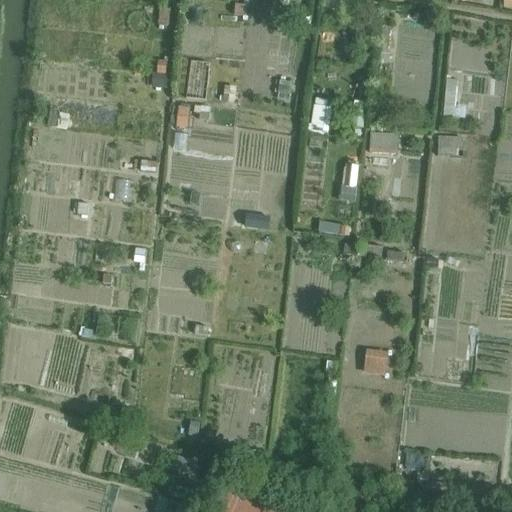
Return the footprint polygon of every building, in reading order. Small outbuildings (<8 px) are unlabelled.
[(234,5),(233,16),(245,17),(247,6),(234,5)] [(159,11),(157,27),(168,28),(169,12),(159,11)] [(157,62),(155,75),(161,76),(164,76),(166,63),(157,62)] [(152,75),(151,88),(166,89),(167,76),(164,76),(161,76),(155,75),(152,75)] [(447,80),(444,117),(454,118),(457,81),(447,80)] [(279,82),(277,93),(289,95),(291,84),(279,82)] [(178,111),(176,131),(188,132),(190,112),(178,111)] [(370,134),(369,155),(397,156),(398,135),(370,134)] [(464,166),(465,144),(434,142),(433,164),(464,166)] [(141,157),(140,172),(154,173),(156,158),(141,157)] [(348,166),(346,186),(355,187),(357,167),(348,166)] [(78,204),(77,215),(88,216),(89,205),(78,204)] [(341,226),(339,236),(349,237),(350,227),(341,226)] [(355,244),(354,255),(366,257),(367,246),(355,244)] [(367,246),(366,257),(381,258),(382,248),(367,246)] [(135,250),(133,265),(144,266),(145,251),(135,250)] [(387,252),(386,262),(406,264),(407,254),(387,252)] [(428,258),(427,267),(438,268),(439,260),(428,258)] [(104,276),(103,284),(111,285),(112,277),(104,276)] [(196,326),(195,335),(207,336),(208,327),(196,326)] [(84,331),(83,339),(94,340),(95,333),(84,331)] [(365,351),(363,363),(385,365),(387,354),(365,351)] [(327,362),(325,374),(334,375),(335,363),(327,362)] [(115,402),(112,417),(128,420),(131,405),(115,402)] [(190,423),(188,435),(197,437),(199,424),(190,423)] [(251,449),(249,463),(261,465),(264,451),(251,449)] [(178,458),(174,471),(194,477),(198,464),(178,458)] [(212,460),(207,474),(219,479),(224,465),(212,460)] [(406,482),(405,503),(412,504),(414,482),(406,482)] [(162,494),(185,502),(188,492),(165,484),(162,494)] [(447,502),(445,511),(460,511),(462,503),(447,502)] [(511,511),(511,502),(502,504),(502,511),(511,511)]
